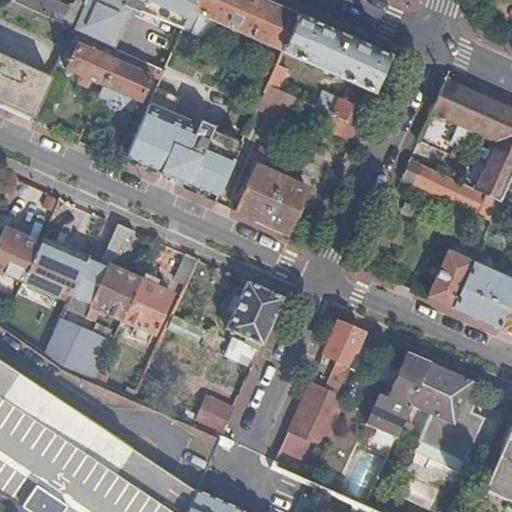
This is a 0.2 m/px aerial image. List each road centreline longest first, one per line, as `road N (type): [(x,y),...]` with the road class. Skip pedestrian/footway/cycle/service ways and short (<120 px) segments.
road 1 (residential): [(0,141),(320,284)]
road 2 (residential): [(432,40),(320,284)]
road 3 (residential): [(320,284),(511,367)]
road 4 (residential): [(320,284),(255,427)]
